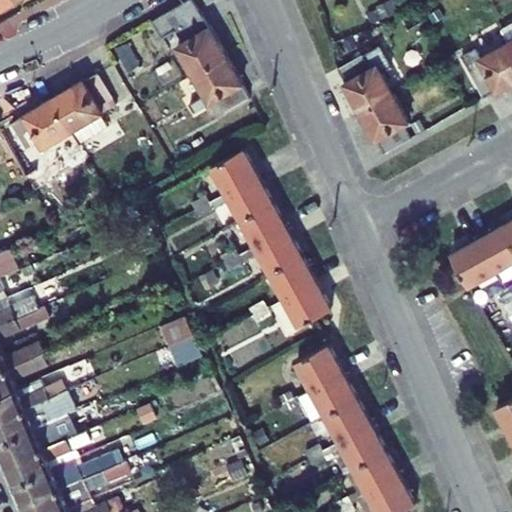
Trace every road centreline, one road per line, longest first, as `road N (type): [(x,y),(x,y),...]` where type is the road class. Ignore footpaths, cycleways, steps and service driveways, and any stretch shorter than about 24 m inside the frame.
road 1 (residential): [(359,226),(478,511)]
road 2 (residential): [(264,0),(359,226)]
road 3 (residential): [(359,226),(511,143)]
road 4 (residential): [(0,55),(117,0)]
